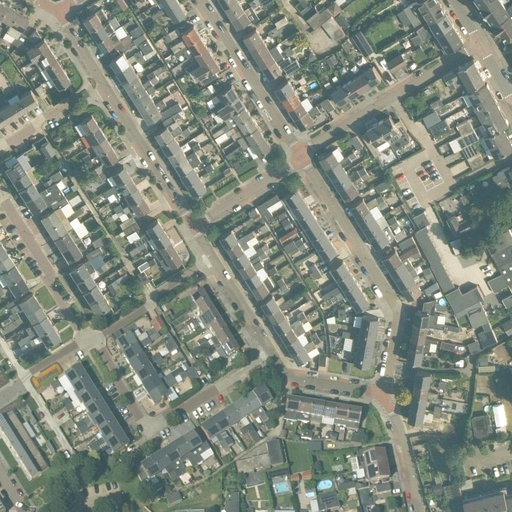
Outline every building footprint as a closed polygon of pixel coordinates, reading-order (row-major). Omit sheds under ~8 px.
[(120,12),(127,8),(122,0),(115,0),(113,1),(120,12)] [(158,17),(180,3),(177,0),(162,0),(161,1),(157,4),(161,9),(151,16),(154,20),(158,17)] [(232,18),(245,10),(238,0),(225,8),(232,18)] [(252,9),(257,6),(252,0),(248,2),(252,9)] [(301,11),(309,4),(306,0),(301,0),(295,5),(301,11)] [(429,22),(446,12),(438,0),(418,0),(408,7),(404,9),(397,13),(406,27),(412,23),(414,27),(421,22),(417,16),(423,12),(427,18),(429,22)] [(494,24),(511,12),(511,11),(511,3),(507,7),(504,3),(508,0),(476,0),(480,5),(480,6),(481,7),(479,8),(479,11),(481,14),(483,15),(485,13),(486,15),(487,14),(494,25),(494,24)] [(180,3),(158,17),(168,11),(175,21),(186,14),(180,3)] [(311,9),(308,5),(301,11),(304,15),(311,9)] [(132,8),(133,10),(137,15),(141,12),(137,6),(132,8)] [(309,22),(320,14),(314,6),(311,9),(304,15),(303,15),(309,22)] [(0,18),(10,25),(17,13),(6,7),(0,17),(0,18)] [(245,10),(232,18),(238,28),(251,20),(248,15),(252,12),(249,7),(245,10)] [(322,24),(332,15),(333,14),(327,7),(326,8),(320,14),(309,22),(315,30),(322,24)] [(91,30),(108,19),(101,9),(96,12),(84,19),(91,30)] [(436,33),(452,23),(446,12),(429,22),(432,27),(428,30),(425,25),(416,30),(419,34),(410,39),(415,46),(433,35),(436,33)] [(511,13),(511,12),(494,24),(499,32),(500,31),(505,39),(511,34),(511,13)] [(17,13),(10,25),(6,32),(13,36),(15,38),(12,43),(17,46),(27,37),(20,33),(21,30),(22,31),(28,19),(17,13)] [(341,13),(335,18),(340,24),(345,19),(341,13)] [(332,15),(322,24),(326,30),(336,22),(332,17),(333,16),(332,15)] [(276,26),(277,29),(288,22),(285,16),(274,23),(276,26)] [(109,34),(115,30),(108,19),(91,30),(98,41),(109,34)] [(251,20),(238,28),(240,31),(253,23),(251,20)] [(336,22),(326,30),(331,36),(341,28),(336,22)] [(452,23),(436,33),(447,52),(464,42),(452,23)] [(189,44),(200,37),(194,26),(182,34),(185,39),(171,47),(175,53),(189,44)] [(276,35),(280,33),(278,29),(277,29),(276,26),(272,29),(276,35)] [(135,40),(144,34),(139,27),(130,32),(135,40)] [(177,28),(169,34),(172,40),(181,34),(177,28)] [(341,28),(331,36),(336,42),(345,34),(341,28)] [(250,47),(263,39),(257,29),(244,37),(250,47)] [(365,56),(374,50),(361,29),(352,35),(365,56)] [(34,60),(50,50),(44,39),(42,40),(36,30),(26,39),(31,46),(27,49),(34,60)] [(109,34),(98,41),(104,51),(113,45),(116,50),(132,40),(129,35),(121,39),(115,30),(109,34)] [(139,45),(147,39),(144,34),(135,40),(134,40),(137,46),(139,45)] [(172,40),(169,34),(164,36),(168,42),(172,40)] [(188,59),(195,54),(207,47),(200,37),(189,44),(175,53),(177,57),(184,53),(188,59)] [(153,49),(147,39),(139,45),(145,54),(153,49)] [(257,58),(269,50),(265,42),(263,39),(250,47),(257,58)] [(423,50),(419,44),(413,48),(417,54),(423,50)] [(283,55),(280,52),(276,46),(269,50),(257,58),(263,68),(283,55)] [(202,64),(213,57),(207,47),(195,54),(202,64)] [(145,54),(143,56),(145,59),(156,53),(153,49),(145,54)] [(45,67),(56,60),(50,50),(34,60),(40,70),(45,67)] [(283,55),(263,68),(270,78),(282,70),(281,69),(283,67),(287,74),(299,66),(296,59),(291,62),(288,56),(289,56),(288,55),(285,50),(280,52),(283,55)] [(137,59),(143,56),(140,51),(134,54),(137,59)] [(117,72),(130,64),(124,53),(111,61),(117,72)] [(392,72),(406,63),(401,55),(387,63),(392,72)] [(330,64),(336,61),(333,56),(326,59),(330,64)] [(218,77),(214,71),(220,67),(213,57),(202,64),(197,67),(194,69),(200,79),(204,86),(218,77)] [(51,77),(63,70),(56,60),(45,67),(51,77)] [(469,89),(485,80),(474,60),(444,76),(448,83),(447,84),(451,90),(465,82),(469,89)] [(124,82),(137,74),(133,68),(130,64),(117,72),(124,82)] [(153,71),(156,76),(166,69),(164,64),(153,71)] [(188,73),(194,70),(191,65),(185,69),(188,73)] [(363,73),(370,86),(381,79),(373,67),(363,73)] [(63,70),(51,77),(58,88),(70,81),(63,70)] [(150,80),(156,76),(153,71),(147,75),(150,80)] [(360,92),(370,86),(363,73),(353,79),(353,80),(360,92)] [(130,92),(143,84),(137,74),(124,82),(130,92)] [(156,76),(150,80),(152,84),(158,80),(156,76)] [(350,99),(360,92),(353,80),(353,79),(342,86),(350,99)] [(218,80),(211,84),(215,89),(222,85),(218,80)] [(282,99),(295,91),(288,80),(276,88),(282,99)] [(179,88),(174,81),(166,86),(170,93),(179,88)] [(41,99),(47,95),(40,84),(34,88),(41,99)] [(136,102),(149,94),(143,84),(130,92),(136,102)] [(473,104),(492,94),(487,84),(468,94),(473,104)] [(227,103),(238,96),(232,86),(220,93),(226,104),(227,103)] [(340,105),(350,99),(342,86),(332,92),(340,105)] [(203,99),(212,93),(209,88),(200,94),(201,95),(203,99)] [(30,90),(19,96),(27,108),(37,102),(30,90)] [(289,109),(301,101),(295,91),(282,99),(289,109)] [(143,112),(163,100),(162,100),(155,104),(149,94),(136,102),(143,112)] [(479,115),(498,105),(492,94),(473,104),(479,115)] [(19,96),(8,103),(16,115),(27,108),(19,96)] [(233,114),(245,106),(238,96),(227,103),(226,104),(219,108),(225,119),(233,114)] [(308,111),(295,119),(302,130),(314,122),(311,117),(326,109),(329,113),(335,109),(328,98),(308,111)] [(430,104),(433,110),(443,104),(440,99),(430,104)] [(163,121),(179,112),(179,111),(182,109),(178,103),(161,113),(159,109),(166,105),(163,100),(143,112),(149,123),(160,116),(163,121)] [(295,119),(308,111),(301,101),(289,109),(295,119)] [(0,111),(6,121),(16,115),(8,103),(0,108),(0,111)] [(212,112),(218,108),(215,103),(209,107),(212,112)] [(484,125),(503,115),(498,105),(479,115),(484,125)] [(234,128),(251,116),(245,106),(233,114),(225,119),(229,124),(213,135),(216,139),(226,133),(231,129),(234,128)] [(179,126),(174,129),(171,124),(176,120),(176,119),(181,116),(179,112),(163,121),(166,126),(156,133),(162,144),(174,136),(182,131),(179,126)] [(204,122),(214,115),(212,112),(202,118),(204,121),(204,122)] [(84,135),(98,127),(91,115),(79,122),(85,132),(86,133),(84,135)] [(503,128),(504,128),(503,127),(509,125),(503,115),(484,125),(479,128),(484,138),(503,128)] [(246,134),(258,127),(251,116),(234,128),(231,129),(226,133),(216,139),(217,142),(221,141),(242,129),(246,134)] [(378,123),(387,139),(390,144),(401,137),(404,135),(408,142),(412,140),(408,133),(400,120),(394,123),(390,116),(378,123)] [(445,119),(430,127),(435,136),(450,128),(445,119)] [(457,139),(474,130),(468,120),(457,127),(462,136),(457,139)] [(377,146),(387,139),(378,123),(367,130),(368,132),(362,136),(375,158),(381,154),(377,146)] [(90,146),(104,137),(98,127),(84,135),(90,146)] [(250,146),(264,137),(258,127),(246,134),(238,139),(241,145),(236,149),(235,148),(226,155),(229,160),(240,152),(250,146)] [(509,138),(504,128),(503,128),(484,138),(490,148),(509,138)] [(462,150),(474,143),(479,140),(474,130),(457,139),(462,150)] [(169,154),(180,147),(174,136),(162,144),(169,154)] [(363,146),(357,136),(347,142),(350,146),(353,144),(357,150),(363,146)] [(99,154),(111,147),(104,137),(90,146),(99,154)] [(264,137),(250,146),(257,157),(271,148),(264,137)] [(78,138),(72,142),(72,143),(74,146),(75,147),(80,143),(78,138)] [(511,144),(509,138),(490,148),(495,158),(511,148),(511,144)] [(47,158),(55,153),(48,141),(40,146),(47,158)] [(444,154),(453,150),(450,142),(441,145),(444,154)] [(195,151),(201,148),(198,143),(192,147),(195,151)] [(468,160),(479,154),(474,143),(462,150),(464,154),(468,160)] [(111,147),(99,154),(104,162),(106,164),(117,157),(111,147)] [(175,164),(187,157),(180,147),(169,154),(175,164)] [(327,169),(340,161),(333,150),(320,159),(327,169)] [(182,174),(193,167),(201,162),(195,152),(187,157),(175,164),(182,174)] [(240,152),(229,160),(233,166),(235,171),(241,167),(239,163),(244,160),(240,152)] [(333,180),(346,171),(343,166),(357,157),(354,152),(340,161),(327,169),(333,180)] [(85,163),(91,159),(88,154),(82,158),(85,163)] [(479,154),(468,160),(473,170),(485,163),(479,154)] [(19,160),(6,168),(12,179),(25,171),(19,160)] [(39,162),(32,167),(35,171),(42,166),(39,162)] [(98,175),(107,170),(103,163),(102,164),(90,172),(94,178),(98,175)] [(211,164),(205,168),(208,172),(214,169),(211,164)] [(117,184),(129,176),(123,166),(111,173),(117,183),(117,184)] [(511,182),(511,166),(509,168),(511,174),(508,176),(507,176),(495,182),(499,189),(508,185),(511,182)] [(188,185),(199,177),(197,173),(193,167),(182,174),(188,185)] [(361,176),(367,173),(364,168),(358,172),(357,170),(349,175),(346,171),(333,180),(340,190),(353,182),(361,176)] [(107,170),(98,175),(102,181),(110,176),(107,170)] [(19,190),(32,181),(25,171),(12,179),(19,190)] [(53,184),(55,182),(63,177),(59,171),(48,177),(50,179),(53,184)] [(124,194),(136,187),(129,176),(117,184),(117,183),(103,192),(106,196),(111,193),(113,195),(116,198),(123,194),(124,194)] [(199,177),(188,185),(195,195),(206,188),(199,177)] [(379,192),(392,184),(388,178),(375,186),(379,192)] [(42,184),(45,188),(53,184),(50,179),(42,184)] [(26,200),(39,192),(32,181),(19,190),(26,200)] [(47,207),(51,205),(64,197),(55,182),(53,184),(45,188),(39,192),(26,200),(33,211),(45,204),(47,207)] [(346,200),(359,192),(353,182),(340,190),(346,200)] [(511,182),(508,185),(511,192),(502,197),(505,204),(510,202),(511,200),(511,182)] [(124,194),(123,194),(129,204),(142,197),(136,187),(124,194)] [(292,208),(304,200),(297,189),(281,199),(287,210),(292,207),(292,208)] [(465,205),(468,204),(466,200),(471,197),(468,192),(460,197),(463,202),(465,205)] [(261,211),(267,208),(280,200),(277,195),(258,206),(261,211)] [(379,204),(384,200),(382,196),(376,199),(367,204),(364,199),(351,207),(357,217),(370,209),(378,205),(379,204)] [(48,228),(66,217),(60,207),(68,202),(64,197),(51,205),(53,209),(41,217),(48,228)] [(123,230),(136,222),(133,217),(149,207),(142,197),(129,204),(122,209),(116,213),(112,215),(114,218),(124,213),(124,214),(128,212),(131,217),(119,224),(123,230)] [(299,217),(310,210),(304,200),(292,208),(299,218),(299,217)] [(379,204),(378,205),(381,209),(387,205),(384,200),(379,204)] [(122,209),(119,205),(113,209),(116,213),(122,209)] [(74,212),(68,216),(70,220),(76,217),(84,212),(81,207),(74,212)] [(267,208),(261,211),(268,222),(274,218),(267,208)] [(396,208),(386,213),(389,218),(399,213),(396,208)] [(253,217),(259,214),(256,209),(249,213),(251,218),(253,217)] [(377,220),(370,209),(357,217),(364,228),(377,220)] [(306,228),(317,221),(310,210),(299,217),(299,218),(294,221),(300,231),(306,227),(306,228)] [(424,211),(413,217),(416,223),(427,217),(424,211)] [(391,225),(397,221),(403,217),(401,213),(388,220),(391,225)] [(459,222),(455,215),(447,219),(455,236),(472,227),(468,218),(459,222)] [(54,238),(73,227),(69,221),(66,217),(48,228),(54,238)] [(427,217),(416,223),(420,229),(428,224),(430,223),(427,217)] [(285,227),(291,223),(288,218),(282,222),(285,227)] [(152,237),(163,230),(156,220),(145,227),(148,231),(133,241),(136,246),(137,246),(144,242),(152,237)] [(383,230),(377,220),(364,228),(370,238),(383,230)] [(313,238),(323,231),(317,221),(306,228),(306,227),(300,231),(307,242),(312,239),(313,238)] [(136,222),(123,230),(125,234),(126,236),(139,228),(136,222)] [(291,223),(285,227),(287,231),(293,227),(291,223)] [(263,233),(269,230),(265,224),(260,227),(263,233)] [(415,231),(415,238),(427,232),(431,230),(428,224),(420,229),(415,231)] [(377,249),(390,240),(395,237),(394,236),(395,235),(389,226),(383,230),(370,238),(377,249)] [(61,250),(80,238),(73,227),(54,238),(61,250)] [(158,247),(169,241),(163,230),(152,237),(158,247)] [(238,241),(244,237),(240,231),(235,234),(232,230),(221,237),(227,247),(238,241)] [(395,237),(398,242),(407,236),(404,230),(395,235),(394,236),(395,237)] [(511,234),(509,230),(493,238),(485,243),(492,256),(508,285),(510,284),(511,283),(511,234)] [(318,249),(330,242),(323,231),(313,238),(312,239),(318,249)] [(234,257),(245,250),(244,249),(245,248),(250,245),(247,240),(255,235),(253,232),(244,237),(238,241),(227,247),(234,257)] [(285,243),(299,234),(297,232),(284,241),(285,243)] [(415,238),(419,244),(430,238),(427,232),(415,238)] [(95,248),(99,246),(106,242),(101,235),(91,242),(95,248)] [(403,250),(412,245),(416,243),(412,236),(399,244),(403,250)] [(80,238),(61,250),(68,260),(81,252),(81,251),(83,249),(85,247),(80,238)] [(419,244),(422,250),(433,243),(430,238),(419,244)] [(465,250),(460,238),(450,242),(455,255),(465,250)] [(159,260),(175,250),(169,241),(158,247),(153,251),(159,261),(159,260)] [(288,253),(297,247),(293,241),(283,247),(288,253)] [(137,246),(136,246),(139,251),(146,246),(144,242),(137,246)] [(330,242),(318,249),(319,249),(315,252),(318,257),(322,254),(325,259),(336,252),(330,242)] [(422,250),(425,255),(436,249),(433,243),(422,250)] [(240,267),(265,251),(270,249),(267,244),(248,256),(245,250),(234,257),(240,267)] [(99,246),(95,248),(85,254),(89,260),(102,252),(99,246)] [(131,256),(139,251),(136,246),(129,251),(131,256)] [(413,255),(419,252),(416,246),(413,248),(410,250),(400,256),(396,250),(383,258),(390,269),(408,258),(412,255),(413,255)] [(425,255),(428,261),(439,255),(436,249),(425,255)] [(175,250),(159,260),(166,270),(182,260),(175,250)] [(246,277),(257,271),(255,269),(253,265),(268,256),(265,251),(240,267),(246,277)] [(0,273),(1,273),(14,265),(7,254),(0,258),(0,273)] [(428,261),(431,266),(442,260),(439,255),(428,261)] [(414,268),(410,262),(408,258),(390,269),(396,279),(413,268),(414,268)] [(89,273),(94,270),(87,259),(83,262),(69,270),(76,281),(89,273)] [(431,266),(434,272),(445,266),(442,260),(431,266)] [(149,266),(147,262),(146,261),(138,267),(141,271),(143,270),(149,266)] [(338,279),(349,272),(343,261),(331,269),(338,279)] [(104,264),(96,269),(99,273),(107,268),(104,264)] [(294,275),(289,264),(281,269),(286,279),(294,275)] [(315,264),(310,267),(314,273),(318,270),(315,264)] [(7,284),(21,276),(14,265),(1,273),(7,284)] [(271,275),(276,272),(278,271),(275,267),(268,271),(271,275)] [(432,273),(435,279),(446,273),(443,267),(432,273)] [(402,290),(420,278),(418,275),(419,275),(414,268),(413,268),(396,279),(402,290)] [(83,291),(96,283),(101,280),(94,270),(89,273),(76,281),(83,291)] [(143,270),(141,272),(137,274),(143,284),(149,280),(143,270)] [(322,276),(318,270),(314,273),(310,275),(314,281),(322,276)] [(252,287),(263,280),(257,271),(246,277),(252,287)] [(330,298),(356,282),(349,272),(338,279),(341,284),(322,296),(325,301),(330,298)] [(126,273),(114,281),(117,285),(128,278),(126,273)] [(435,279),(438,285),(449,278),(446,273),(435,279)] [(21,276),(7,284),(15,295),(27,287),(21,276)] [(479,289),(483,297),(507,284),(503,276),(479,289)] [(263,280),(252,287),(259,297),(269,290),(274,287),(268,277),(263,280)] [(277,280),(281,287),(285,284),(281,278),(277,280)] [(420,278),(402,290),(409,300),(422,292),(416,281),(420,279),(420,278)] [(438,285),(441,290),(452,284),(449,278),(438,285)] [(110,289),(117,285),(114,281),(107,285),(110,289)] [(351,300),(362,292),(356,282),(330,298),(333,303),(339,299),(340,301),(343,298),(346,302),(350,299),(351,300)] [(428,295),(439,288),(437,282),(425,290),(428,295)] [(90,302),(103,294),(96,283),(83,291),(90,302)] [(285,284),(281,287),(283,290),(285,293),(289,290),(285,284)] [(441,290),(444,296),(455,290),(452,284),(441,290)] [(117,285),(110,289),(113,294),(120,289),(117,285)] [(511,291),(508,285),(498,290),(502,299),(511,293),(511,291)] [(462,294),(468,305),(483,297),(477,286),(462,294)] [(454,313),(455,312),(468,305),(459,288),(444,296),(454,313)] [(193,310),(208,301),(202,291),(187,301),(193,310)] [(309,301),(312,299),(308,292),(304,294),(309,301)] [(362,292),(351,300),(358,310),(369,303),(362,292)] [(16,312),(23,308),(26,313),(39,305),(32,294),(19,302),(17,299),(6,306),(9,311),(10,310),(11,311),(13,309),(16,312)] [(103,294),(90,302),(97,313),(110,305),(103,294)] [(268,313),(286,302),(283,296),(276,301),(273,296),(262,302),(268,313)] [(274,323),(286,316),(282,310),(291,306),(290,304),(296,301),(293,297),(286,302),(268,313),(274,323)] [(414,324),(443,329),(444,324),(437,323),(438,315),(434,314),(436,300),(424,302),(422,312),(416,311),(414,324)] [(464,308),(473,327),(482,323),(488,321),(489,320),(480,300),(464,308)] [(203,318),(214,311),(208,301),(193,310),(193,311),(197,308),(203,318)] [(33,324),(46,316),(39,305),(26,313),(33,324)] [(209,328),(221,321),(214,311),(203,318),(194,324),(197,327),(200,325),(204,331),(209,328)] [(8,317),(12,322),(19,317),(16,312),(8,317)] [(297,317),(299,321),(306,317),(303,313),(299,315),(297,316),(297,317)] [(39,335),(53,327),(46,316),(33,324),(25,329),(29,335),(17,342),(20,347),(25,344),(32,339),(39,335)] [(292,326),(291,325),(289,321),(286,316),(274,323),(280,333),(292,326)] [(361,328),(376,330),(378,318),(363,316),(361,328)] [(19,317),(12,322),(15,326),(22,321),(19,317)] [(298,336),(303,333),(306,331),(303,325),(308,321),(306,317),(299,321),(291,325),(292,326),(280,333),(287,343),(298,336)] [(156,334),(165,328),(159,318),(150,323),(156,334)] [(188,328),(194,324),(192,319),(185,323),(188,328)] [(511,319),(502,325),(508,335),(511,333),(511,319)] [(216,338),(227,331),(221,321),(209,328),(216,338)] [(482,323),(485,330),(477,334),(484,348),(497,341),(491,327),(488,321),(482,323)] [(7,332),(15,326),(12,322),(3,327),(7,332)] [(194,324),(188,328),(185,330),(187,335),(197,328),(194,324)] [(442,337),(457,339),(458,332),(443,329),(414,324),(412,336),(426,338),(426,334),(442,337)] [(53,327),(39,335),(46,346),(59,338),(53,327)] [(376,330),(361,328),(359,340),(374,342),(376,330)] [(123,355),(148,339),(145,334),(140,337),(137,331),(117,344),(123,355)] [(218,351),(234,342),(227,331),(216,338),(212,341),(218,351)] [(309,337),(312,341),(318,337),(315,333),(309,337)] [(337,336),(329,334),(331,346),(335,347),(337,336)] [(304,346),(298,336),(287,343),(293,353),(304,346)] [(426,339),(426,338),(412,336),(410,349),(423,351),(424,351),(429,352),(431,343),(437,344),(438,341),(426,339)] [(312,341),(304,346),(293,353),(300,363),(310,356),(308,352),(315,347),(315,346),(321,342),(318,337),(312,341)] [(32,339),(25,344),(28,348),(35,344),(32,339)] [(130,365),(143,356),(140,351),(151,343),(148,339),(123,355),(130,365)] [(170,355),(179,349),(172,339),(167,343),(168,345),(165,347),(170,355)] [(201,348),(207,344),(204,339),(198,344),(201,348)] [(372,354),(374,342),(359,340),(353,339),(351,350),(357,352),(372,354)] [(469,343),(472,353),(482,349),(478,340),(469,343)] [(234,342),(218,351),(224,361),(240,352),(234,342)] [(454,351),(455,344),(442,342),(441,348),(454,351)] [(207,344),(201,348),(190,355),(193,360),(211,349),(208,344),(207,344)] [(421,364),(423,351),(410,349),(407,361),(421,364)] [(372,354),(357,352),(356,358),(355,364),(370,366),(372,354)] [(326,366),(327,353),(320,353),(319,365),(326,366)] [(150,366),(155,363),(161,359),(158,354),(146,361),(143,356),(130,365),(135,375),(150,366)] [(479,357),(480,365),(488,365),(487,357),(479,357)] [(161,359),(155,363),(157,367),(164,363),(161,359)] [(192,368),(199,378),(204,374),(197,363),(192,366),(192,368)] [(157,377),(150,366),(135,375),(143,386),(157,377)] [(184,373),(187,378),(191,383),(199,378),(192,368),(184,373)] [(68,392),(73,389),(87,380),(80,369),(61,381),(68,392)] [(415,383),(429,386),(431,373),(418,371),(415,383)] [(165,392),(187,378),(184,373),(173,380),(149,397),(156,407),(162,403),(163,404),(164,403),(164,402),(168,399),(165,392)] [(149,397),(173,380),(170,375),(160,382),(157,377),(143,386),(149,397)] [(77,402),(94,391),(87,380),(73,389),(76,394),(73,396),(77,402)] [(54,392),(61,388),(57,382),(51,386),(54,392)] [(428,391),(429,386),(415,383),(413,395),(437,399),(438,393),(428,391)] [(253,397),(262,411),(272,404),(264,390),(253,397)] [(83,413),(84,412),(101,402),(94,391),(77,402),(71,405),(65,409),(68,414),(80,408),(83,412),(82,413),(83,413)] [(437,399),(413,395),(411,407),(425,410),(427,398),(437,399)] [(269,433),(274,430),(269,422),(265,416),(262,411),(253,397),(242,403),(250,416),(254,421),(259,418),(269,433)] [(65,409),(71,405),(68,399),(62,404),(65,409)] [(297,421),(300,401),(287,399),(284,420),(297,422),(297,421)] [(309,423),(312,404),(300,401),(297,421),(309,423)] [(78,430),(108,413),(101,402),(84,412),(88,418),(75,425),(78,430)] [(240,423),(244,428),(249,425),(245,419),(250,416),(242,403),(232,410),(240,423)] [(322,420),(325,406),(312,404),(309,423),(310,417),(322,420)] [(333,422),(336,408),(325,406),(322,420),(333,422)] [(423,418),(425,410),(411,407),(409,420),(425,423),(426,419),(423,418)] [(345,428),(348,410),(336,408),(333,422),(334,422),(333,426),(345,428)] [(230,429),(240,423),(232,410),(222,416),(230,429)] [(348,410),(345,428),(346,428),(346,429),(358,431),(361,412),(348,410)] [(21,426),(12,412),(12,411),(0,418),(0,430),(4,436),(4,437),(21,426)] [(100,433),(114,424),(108,413),(78,430),(81,435),(95,427),(99,433),(100,433)] [(274,419),(270,413),(265,416),(269,422),(274,419)] [(492,437),(489,415),(471,417),(474,439),(492,437)] [(212,423),(220,435),(230,429),(222,416),(212,423)] [(31,439),(36,436),(28,423),(23,426),(31,439)] [(202,429),(210,442),(220,435),(212,423),(202,429)] [(101,439),(89,447),(92,453),(104,445),(121,435),(114,424),(100,433),(103,438),(101,439)] [(244,428),(248,434),(255,444),(260,441),(249,425),(244,428)] [(21,426),(4,437),(8,443),(13,451),(30,440),(21,426)] [(243,437),(248,434),(244,428),(239,431),(243,437)] [(358,445),(360,431),(358,431),(357,435),(353,435),(351,444),(358,445)] [(289,440),(290,433),(281,432),(280,439),(289,440)] [(104,445),(92,453),(95,457),(104,452),(107,450),(109,449),(113,454),(113,455),(128,446),(121,435),(104,445)] [(183,441),(200,467),(204,464),(201,458),(211,452),(201,435),(195,438),(193,435),(183,441)] [(224,441),(228,447),(232,444),(228,438),(224,441)] [(30,440),(13,451),(17,458),(22,465),(22,466),(22,465),(39,455),(30,440)] [(199,467),(200,467),(183,441),(173,448),(184,464),(188,461),(193,470),(196,469),(199,467)] [(219,444),(223,450),(228,447),(224,441),(219,444)] [(276,443),(276,442),(269,443),(269,445),(266,445),(268,455),(251,459),(251,460),(236,463),(238,477),(254,474),(254,470),(262,469),(262,471),(271,470),(271,468),(283,465),(278,443),(276,443)] [(309,452),(321,450),(320,444),(307,443),(307,451),(309,452)] [(183,465),(184,464),(173,448),(161,455),(177,479),(182,476),(179,470),(183,465)] [(363,471),(386,466),(383,453),(364,456),(363,451),(357,452),(357,456),(356,458),(358,469),(358,471),(363,471)] [(33,479),(49,470),(48,469),(39,455),(22,465),(26,471),(31,480),(32,480),(33,479)] [(173,482),(177,479),(161,455),(152,461),(161,475),(166,472),(173,482)] [(163,479),(161,475),(152,461),(142,468),(151,482),(155,479),(158,484),(154,487),(158,493),(163,490),(168,487),(163,479)] [(363,471),(358,471),(360,479),(367,477),(368,484),(389,480),(386,466),(363,471)] [(257,485),(264,483),(262,473),(255,475),(257,485)] [(290,477),(291,483),(299,482),(298,475),(290,477)] [(462,492),(474,489),(471,479),(459,482),(462,492)] [(339,494),(356,490),(354,482),(336,487),(339,494)] [(441,482),(436,484),(432,485),(434,495),(443,493),(441,482)] [(459,482),(449,484),(452,496),(454,504),(460,503),(464,501),(463,500),(462,492),(459,482)] [(376,487),(377,494),(391,491),(389,484),(376,487)] [(466,510),(466,511),(511,511),(511,492),(506,494),(504,489),(463,500),(464,501),(466,510)] [(327,511),(340,509),(336,494),(316,498),(318,511),(327,511)] [(239,511),(240,495),(231,496),(231,504),(226,504),(226,511),(239,511)]
